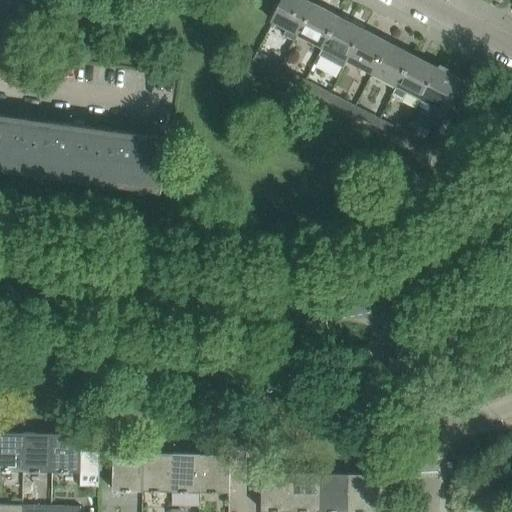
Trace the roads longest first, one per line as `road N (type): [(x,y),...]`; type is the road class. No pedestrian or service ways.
road 1 (tertiary): [(0,300),(274,314),(378,304)]
road 2 (tertiary): [(367,274),(259,283),(0,261)]
road 3 (tertiary): [(511,179),(453,232),(367,274)]
road 4 (residential): [(169,115),(0,93)]
road 5 (tertiary): [(378,304),(459,266),(511,220)]
road 6 (residential): [(426,447),(378,304)]
